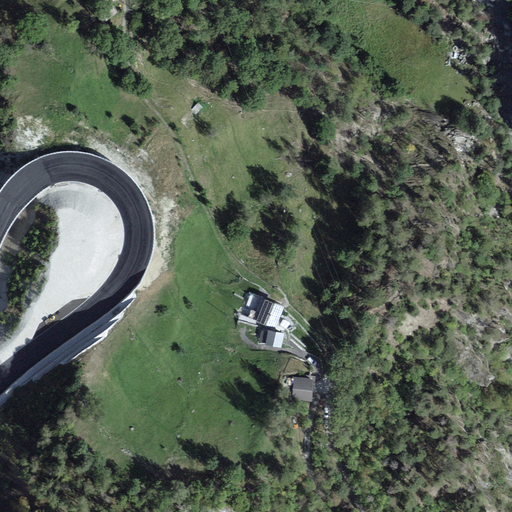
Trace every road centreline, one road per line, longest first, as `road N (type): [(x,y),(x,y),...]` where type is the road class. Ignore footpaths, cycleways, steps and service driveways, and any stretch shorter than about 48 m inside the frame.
road 1 (secondary): [(0,218),(30,179),(80,165),(120,185),(140,232),(120,286),(0,379)]
road 2 (track): [(283,346),(314,361),(309,469),(330,511)]
